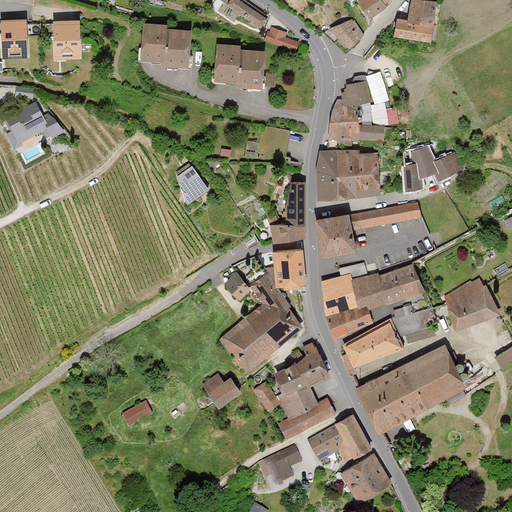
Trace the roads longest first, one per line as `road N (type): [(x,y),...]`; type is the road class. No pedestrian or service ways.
road 1 (tertiary): [(324,70),(313,153),(314,297),(346,381),(416,511)]
road 2 (track): [(183,511),(259,456),(358,405)]
road 3 (track): [(0,223),(98,172),(130,140)]
